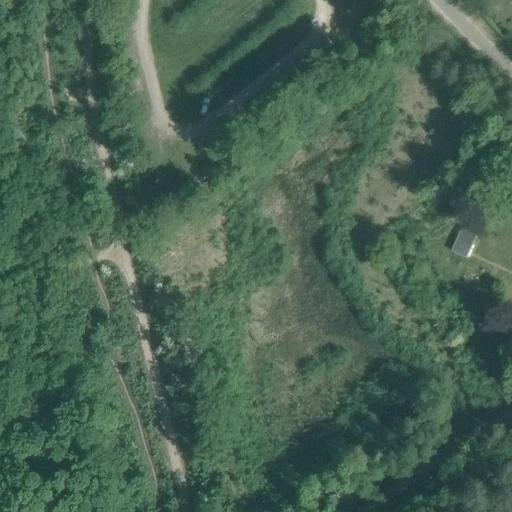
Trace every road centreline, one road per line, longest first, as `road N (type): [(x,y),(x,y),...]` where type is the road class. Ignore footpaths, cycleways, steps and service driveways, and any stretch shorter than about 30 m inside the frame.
road 1 (unknown): [(24,0),(36,82),(94,256),(116,282),(117,355),(159,511)]
road 2 (unclassified): [(387,511),(511,438)]
